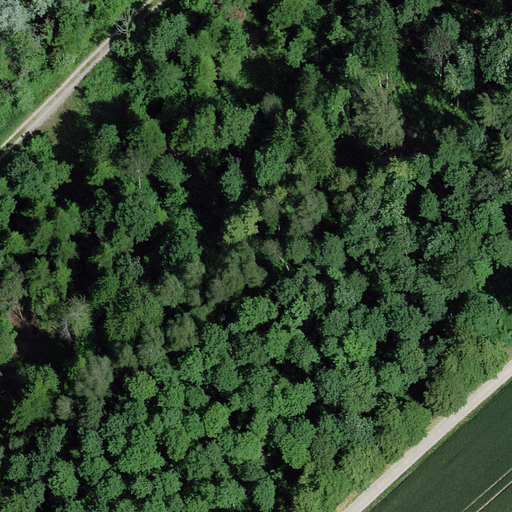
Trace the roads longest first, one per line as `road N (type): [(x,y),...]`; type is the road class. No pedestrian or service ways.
road 1 (track): [(156,0),(0,151)]
road 2 (unclassified): [(511,367),(350,511)]
